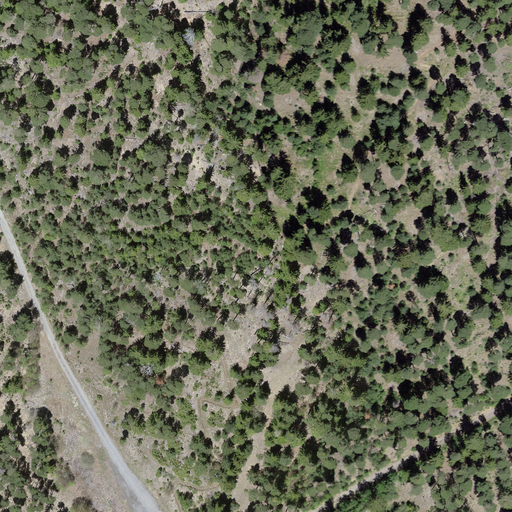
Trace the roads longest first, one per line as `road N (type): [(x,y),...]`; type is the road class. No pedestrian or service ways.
road 1 (track): [(0,208),(49,337),(128,484),(155,511)]
road 2 (track): [(320,511),(511,389)]
